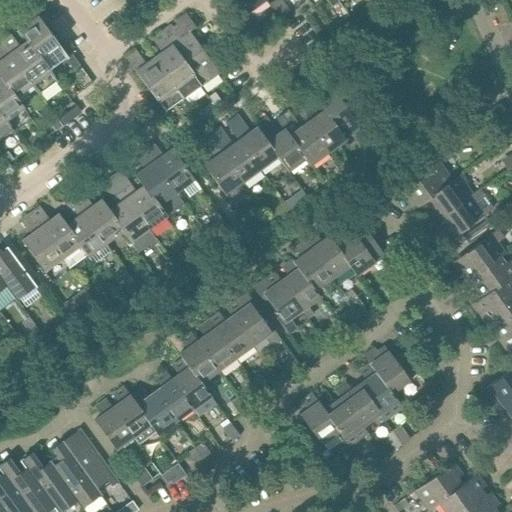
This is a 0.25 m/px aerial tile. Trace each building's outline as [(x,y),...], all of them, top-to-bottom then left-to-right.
[(122,0),(128,7),(130,10),(142,2),(144,0),(122,0)] [(263,0),(230,0),(242,16),(263,0)] [(57,82),(58,82),(50,71),(67,59),(74,68),(79,64),(65,45),(61,48),(28,3),(17,11),(30,29),(23,34),(20,29),(19,29),(57,82)] [(186,14),(161,32),(200,87),(219,73),(189,32),(196,27),(186,14)] [(10,33),(0,40),(40,95),(57,82),(19,29),(18,30),(29,46),(22,51),(10,33)] [(152,58),(156,63),(183,100),(200,87),(161,32),(151,39),(164,57),(157,62),(154,57),(152,58)] [(39,96),(40,95),(0,40),(0,60),(3,65),(0,67),(0,76),(23,109),(15,96),(31,85),(39,96)] [(125,58),(163,111),(165,113),(183,100),(156,63),(149,68),(136,50),(125,58)] [(0,76),(0,78),(2,82),(0,84),(0,114),(12,131),(13,131),(6,121),(23,109),(0,76)] [(306,124),(305,124),(327,153),(345,140),(343,136),(358,125),(328,83),(312,95),(323,111),(317,115),(304,98),(293,106),(306,124)] [(70,120),(65,113),(63,111),(56,116),(63,125),(70,120)] [(284,130),(283,130),(309,166),(327,153),(305,124),(299,128),(287,111),(276,119),(284,130)] [(0,140),(12,131),(0,114),(0,140)] [(225,123),(238,141),(260,170),(276,158),(286,172),(287,171),(256,128),(249,133),(237,115),(225,123)] [(55,131),(63,125),(56,116),(48,122),(55,131)] [(308,166),(309,166),(283,130),(277,134),(265,117),(253,125),(256,128),(287,171),(304,160),(308,166)] [(219,128),(208,136),(242,183),(260,170),(238,141),(232,145),(219,128)] [(242,183),(208,136),(198,143),(210,161),(203,166),(225,195),(242,183)] [(153,142),(143,149),(175,194),(183,189),(189,197),(200,189),(171,148),(169,149),(172,154),(165,159),(153,142)] [(175,194),(143,149),(133,156),(146,173),(139,178),(136,173),(134,175),(145,190),(166,218),(183,204),(175,194)] [(399,190),(413,210),(420,205),(452,182),(431,153),(409,168),(416,178),(399,190)] [(145,190),(138,195),(122,173),(118,173),(110,178),(148,230),(166,218),(145,190)] [(137,252),(155,239),(148,230),(110,178),(104,183),(103,187),(107,193),(119,210),(112,215),(101,199),(100,199),(137,252)] [(453,181),(452,182),(420,205),(433,223),(479,190),(478,190),(471,195),(463,184),(458,188),(453,181)] [(301,190),(284,202),(286,205),(290,210),(307,197),(301,190)] [(492,209),(479,190),(433,223),(447,242),(492,209)] [(73,200),(105,245),(122,233),(136,253),(137,252),(100,199),(99,200),(102,205),(95,210),(83,192),(73,200)] [(63,206),(76,224),(69,229),(58,213),(57,214),(88,257),(93,265),(111,253),(105,245),(73,200),(63,206)] [(281,216),(290,210),(286,205),(278,211),(281,216)] [(88,257),(57,214),(56,214),(60,219),(53,225),(40,207),(30,214),(63,259),(70,269),(87,256),(87,258),(88,257)] [(63,259),(30,214),(21,221),(33,238),(27,244),(23,238),(21,240),(44,272),(63,259)] [(252,237),(261,230),(254,220),(245,227),(252,237)] [(201,229),(208,239),(220,230),(213,221),(201,229)] [(384,255),(360,223),(350,230),(347,225),(330,237),(329,236),(328,236),(356,276),(384,255)] [(465,281),(504,253),(496,242),(500,240),(494,232),(452,263),(465,281)] [(315,233),(304,241),(331,279),(348,267),(354,277),(356,276),(328,236),(321,241),(315,233)] [(291,260),(318,298),(319,298),(315,292),(331,279),(304,241),(294,248),(300,257),(294,261),(292,259),(291,260)] [(35,286),(7,248),(0,252),(0,277),(17,300),(35,286)] [(479,299),(507,281),(511,277),(511,263),(504,253),(465,281),(479,299)] [(275,272),(274,273),(302,310),(309,320),(315,315),(308,305),(318,298),(291,260),(281,267),(287,276),(281,280),(275,272)] [(259,296),(261,297),(264,295),(279,317),(276,319),(288,335),(297,328),(290,318),(302,310),(274,273),(253,287),(259,296)] [(0,290),(5,287),(15,301),(17,300),(0,277),(0,290)] [(486,324),(511,305),(511,287),(511,288),(507,281),(479,299),(472,304),(486,324)] [(398,296),(389,283),(381,288),(391,301),(398,296)] [(72,317),(94,302),(85,290),(63,305),(72,317)] [(225,308),(231,316),(252,346),(264,337),(271,347),(280,340),(269,324),(266,326),(251,305),(254,303),(246,292),(225,308)] [(356,296),(348,302),(357,316),(366,310),(356,296)] [(351,320),(357,316),(348,302),(341,307),(351,320)] [(511,305),(486,324),(500,342),(511,333),(511,305)] [(81,318),(84,323),(85,325),(99,316),(95,309),(81,318)] [(219,313),(208,320),(235,358),(252,346),(231,316),(225,321),(219,313)] [(197,341),(218,370),(235,358),(208,320),(197,328),(203,336),(197,341)] [(66,322),(45,338),(47,341),(52,348),(73,332),(66,322)] [(341,327),(339,328),(327,336),(333,344),(346,334),(341,327)] [(45,338),(39,330),(22,343),(30,354),(47,341),(45,338)] [(179,354),(182,359),(200,383),(218,370),(197,341),(191,333),(180,341),(186,349),(179,354)] [(511,333),(500,342),(511,359),(511,333)] [(307,347),(300,352),(310,365),(317,360),(330,350),(325,343),(311,352),(307,347)] [(397,402),(401,409),(402,408),(392,393),(409,380),(402,371),(410,366),(400,352),(393,358),(384,346),(377,351),(374,348),(364,356),(397,402)] [(365,380),(358,385),(379,414),(384,421),(401,409),(397,402),(364,356),(363,356),(369,364),(359,371),(365,380)] [(192,409),(210,396),(200,383),(182,359),(172,366),(178,375),(172,379),(166,371),(164,372),(192,409)] [(281,370),(287,377),(300,367),(295,360),(281,370)] [(511,396),(511,368),(484,389),(498,407),(511,396)] [(161,387),(153,393),(175,422),(192,409),(164,372),(154,379),(161,387)] [(260,376),(252,381),(262,395),(269,389),(260,376)] [(262,395),(252,381),(245,386),(255,400),(262,395)] [(379,414),(358,385),(351,390),(345,381),(335,389),(362,427),(367,433),(384,421),(379,414)] [(106,399),(105,400),(132,437),(138,445),(155,433),(129,396),(131,396),(123,387),(112,394),(118,403),(112,407),(106,399)] [(129,396),(155,433),(157,435),(175,422),(153,393),(147,397),(141,389),(131,396),(129,396)] [(311,393),(344,440),(349,446),(367,433),(362,427),(335,389),(334,389),(340,398),(334,402),(328,394),(318,401),(312,393),(311,393)] [(349,447),(349,446),(344,440),(311,393),(301,401),(307,410),(300,415),(321,444),(338,432),(349,447)] [(430,402),(427,398),(424,395),(411,404),(416,411),(430,402)] [(511,396),(498,407),(511,426),(511,396)] [(247,411),(245,407),(237,397),(230,402),(240,416),(247,411)] [(94,421),(115,450),(132,437),(105,400),(95,407),(101,416),(94,421)] [(239,436),(230,423),(229,422),(222,428),(232,441),(239,436)] [(399,426),(391,431),(401,444),(408,439),(399,426)] [(61,443),(99,495),(118,482),(80,429),(61,443)] [(394,450),(401,444),(391,431),(385,436),(394,450)] [(58,456),(50,461),(49,462),(82,508),(99,495),(61,443),(52,449),(58,456)] [(201,443),(194,448),(204,462),(211,456),(201,443)] [(197,467),(204,462),(194,448),(187,453),(197,467)] [(374,453),(361,463),(366,470),(379,460),(374,453)] [(82,508),(49,462),(41,468),(31,454),(21,461),(58,511),(62,511),(76,502),(81,509),(82,508)] [(329,464),(331,466),(339,477),(346,472),(336,458),(329,464)] [(0,465),(0,468),(3,474),(31,511),(47,511),(54,508),(56,511),(58,511),(21,461),(26,468),(18,474),(8,459),(0,465)] [(453,463),(414,491),(428,510),(438,503),(461,485),(456,478),(461,474),(453,463)] [(172,467),(160,476),(166,484),(171,481),(173,484),(180,479),(172,467)] [(131,474),(141,487),(148,482),(138,468),(131,474)] [(31,511),(3,474),(0,476),(0,505),(4,511),(31,511)] [(476,474),(461,485),(438,503),(443,511),(462,511),(485,496),(480,489),(485,486),(476,474)] [(490,492),(485,496),(462,511),(496,511),(493,508),(498,504),(490,492)] [(393,506),(397,511),(408,504),(404,499),(393,506)]
